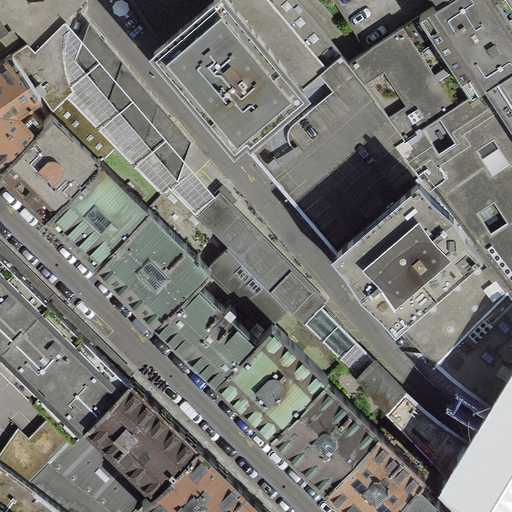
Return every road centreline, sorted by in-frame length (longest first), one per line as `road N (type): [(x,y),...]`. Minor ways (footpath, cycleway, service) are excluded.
road 1 (residential): [(107,0),(144,59),(421,383),(485,435)]
road 2 (residential): [(0,203),(312,511)]
